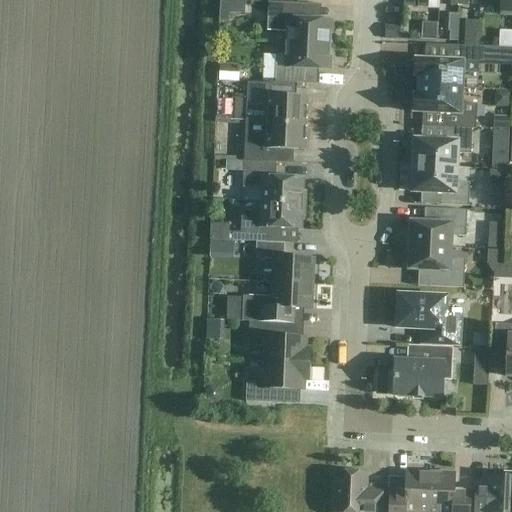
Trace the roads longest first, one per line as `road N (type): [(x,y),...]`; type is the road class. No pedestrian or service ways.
road 1 (track): [(144,511),(146,404),(189,406),(212,0)]
road 2 (track): [(146,404),(168,0)]
road 3 (residential): [(370,75),(342,105),(340,228),(360,253)]
road 4 (residential): [(360,253),(382,234),(389,171),(390,106),(370,75)]
road 5 (residential): [(353,419),(360,253)]
road 6 (residential): [(353,419),(511,424)]
